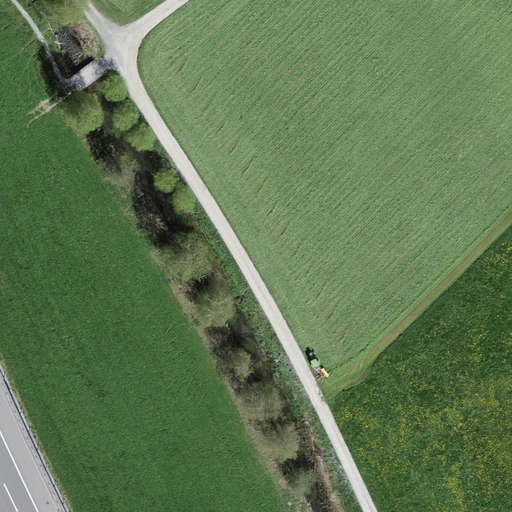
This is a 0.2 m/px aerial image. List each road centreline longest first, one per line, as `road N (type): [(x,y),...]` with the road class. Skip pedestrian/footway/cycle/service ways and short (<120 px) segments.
road 1 (track): [(370,511),(261,291),(80,0)]
road 2 (track): [(74,85),(178,0)]
